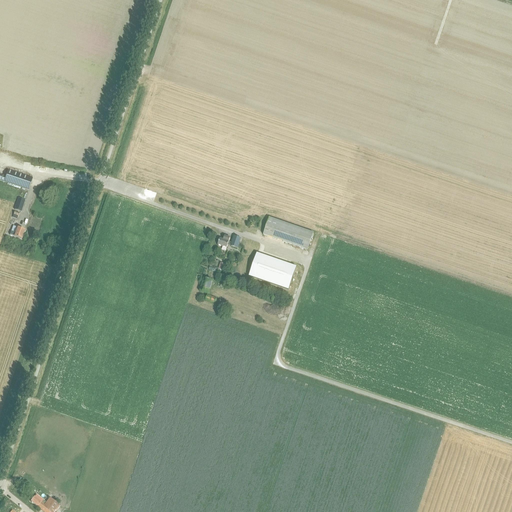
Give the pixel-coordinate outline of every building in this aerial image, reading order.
[(8,171),(6,176),(4,182),(28,190),(32,179),(8,171)] [(21,212),(25,201),(18,198),(14,210),(21,212)] [(307,250),(313,233),(269,218),(263,235),(307,250)] [(21,240),(25,231),(17,228),(15,231),(13,230),(11,236),(21,240)] [(237,248),(240,239),(234,236),(232,243),(229,242),(230,238),(225,236),(223,240),(220,239),(218,245),(227,248),(228,245),(237,248)] [(296,268),(257,254),(256,257),(249,277),(256,279),(288,290),(296,268)] [(208,294),(212,281),(204,278),(200,291),(208,294)] [(215,303),(217,299),(207,295),(205,300),(215,303)] [(43,511),(55,511),(60,506),(50,499),(45,505),(41,502),(43,500),(36,495),(31,502),(43,511)]
